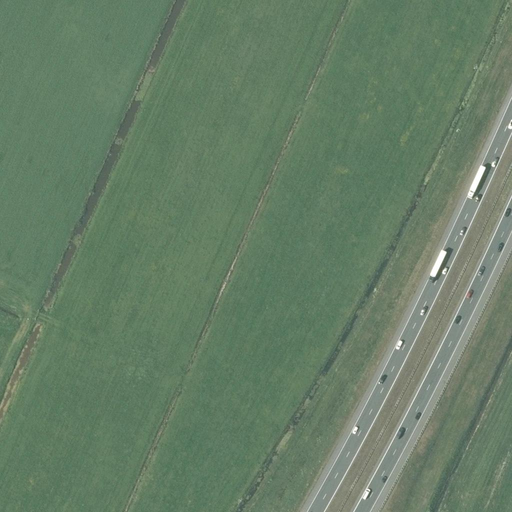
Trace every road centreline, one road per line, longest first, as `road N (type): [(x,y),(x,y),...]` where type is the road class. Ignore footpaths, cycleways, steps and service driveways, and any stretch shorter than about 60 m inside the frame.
road 1 (motorway): [(511,114),(315,511)]
road 2 (motorway): [(361,511),(511,211)]
